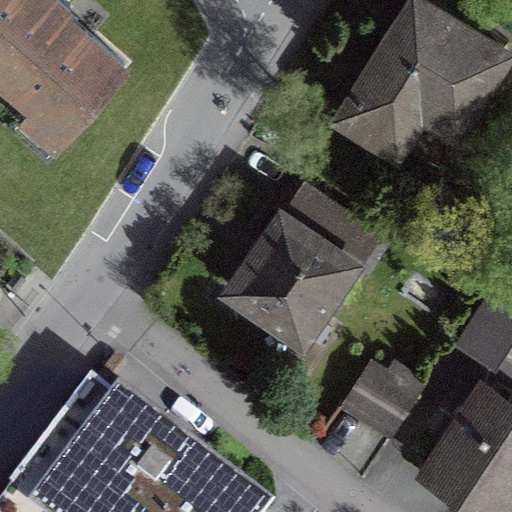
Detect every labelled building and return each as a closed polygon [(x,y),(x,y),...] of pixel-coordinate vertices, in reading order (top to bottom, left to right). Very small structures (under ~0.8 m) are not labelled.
[(0,0),(0,72),(31,100),(30,102),(62,130),(123,62),(66,10),(70,2),(67,0),(0,0)] [(506,50),(430,3),(414,29),(398,19),(340,112),(396,147),(420,108),(456,130),(506,50)] [(374,228),(304,181),(282,213),(279,211),(228,286),(301,335),(374,228)] [(511,323),(511,293),(500,286),(464,340),(490,357),(511,323)] [(393,372),(372,358),(343,401),(389,431),(424,378),(400,362),(393,372)] [(497,511),(511,490),(511,404),(483,385),(462,418),(456,414),(441,436),(446,440),(428,467),(497,511)] [(203,511),(233,471),(146,409),(74,508),(54,494),(41,511),(203,511)]
